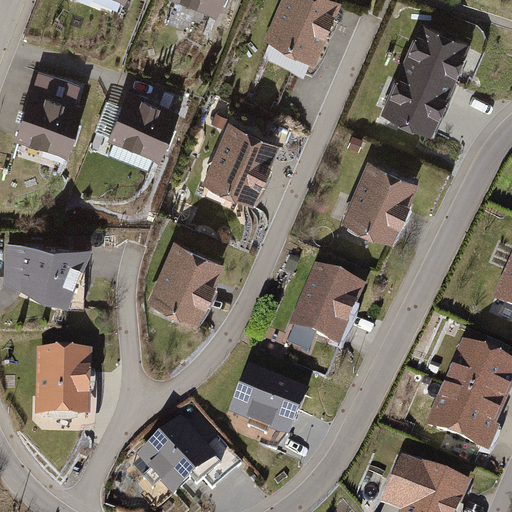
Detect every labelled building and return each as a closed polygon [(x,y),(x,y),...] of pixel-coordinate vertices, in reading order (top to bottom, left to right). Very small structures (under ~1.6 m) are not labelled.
[(240,0),(178,0),(235,17),(240,0)] [(351,7),(334,0),(284,0),(268,36),(325,63),(351,7)] [(471,44),(419,23),(382,115),(433,136),(471,44)] [(92,104),(34,92),(24,142),(82,154),(92,104)] [(188,117),(129,95),(113,138),(172,160),(188,117)] [(292,145),(231,119),(203,186),(264,211),(292,145)] [(428,187),(374,163),(347,223),(401,247),(428,187)] [(231,264),(175,239),(147,305),(203,329),(231,264)] [(98,246),(4,240),(1,279),(75,304),(98,246)] [(511,259),(493,303),(511,311),(511,259)] [(376,292),(317,266),(290,328),(349,353),(376,292)] [(511,363),(465,342),(446,383),(503,409),(511,393),(511,363)] [(96,352),(38,353),(38,423),(97,422),(96,352)] [(311,393),(250,368),(231,414),(292,439),(311,393)] [(503,409),(446,383),(426,428),(489,457),(500,432),(494,429),(503,409)] [(219,460),(183,419),(137,459),(174,500),(219,460)] [(458,511),(469,487),(419,466),(400,511),(458,511)]
